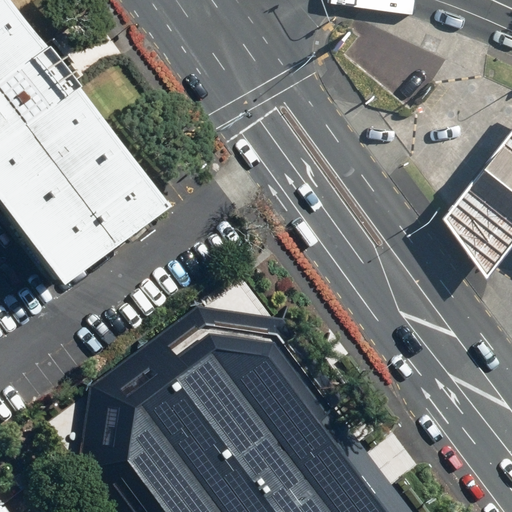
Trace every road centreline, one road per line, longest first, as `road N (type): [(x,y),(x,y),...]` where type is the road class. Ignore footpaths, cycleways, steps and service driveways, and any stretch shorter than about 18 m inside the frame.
road 1 (primary): [(419,298),(342,250),(171,9)]
road 2 (primary): [(246,0),(398,218),(419,298)]
road 3 (primary): [(419,298),(511,422)]
